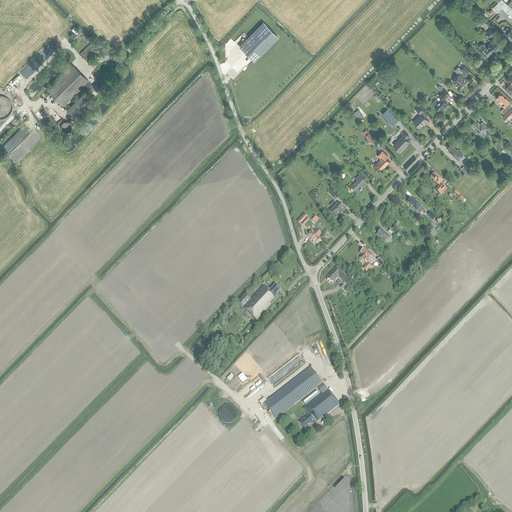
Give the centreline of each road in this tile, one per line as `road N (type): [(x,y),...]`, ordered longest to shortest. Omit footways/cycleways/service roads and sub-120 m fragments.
road 1 (unclassified): [(311,274),(184,0)]
road 2 (tertiary): [(311,274),(511,63)]
road 3 (tertiary): [(365,511),(350,391),(311,274)]
